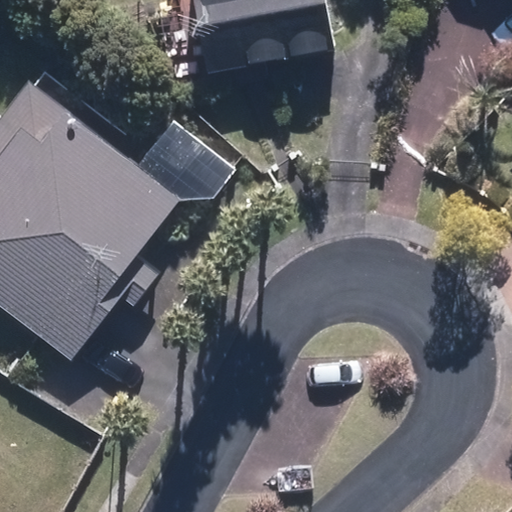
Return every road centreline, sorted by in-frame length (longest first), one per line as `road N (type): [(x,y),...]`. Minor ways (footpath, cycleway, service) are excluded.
road 1 (residential): [(177,511),(250,352),(295,295),(324,279),(384,277),(430,302),(457,348)]
road 2 (residential): [(457,348),(460,378),(442,431),(364,511)]
